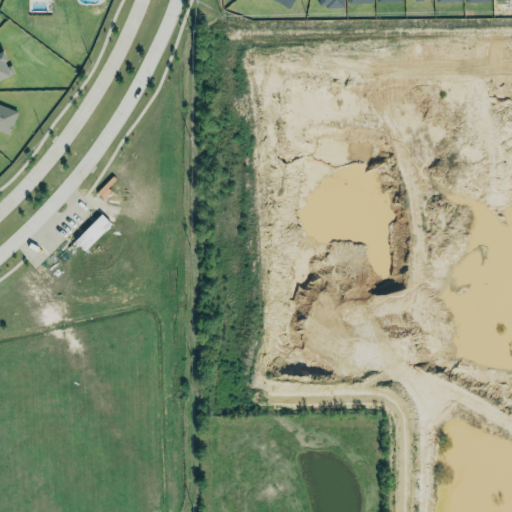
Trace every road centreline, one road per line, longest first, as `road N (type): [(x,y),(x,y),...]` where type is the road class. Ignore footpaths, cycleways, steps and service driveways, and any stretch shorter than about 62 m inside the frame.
road 1 (tertiary): [(0,250),(88,161),(148,62),(172,0)]
road 2 (tertiary): [(137,0),(118,49),(62,139),(0,210)]
